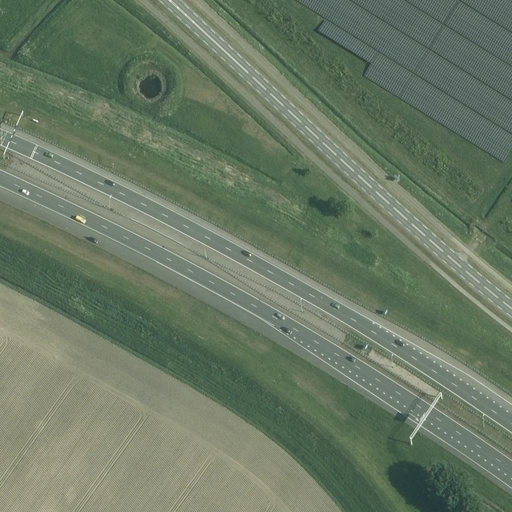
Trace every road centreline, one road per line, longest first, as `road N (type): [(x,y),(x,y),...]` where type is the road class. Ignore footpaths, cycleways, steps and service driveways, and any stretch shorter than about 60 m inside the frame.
road 1 (motorway): [(0,179),(272,316),(511,471)]
road 2 (motorway): [(511,418),(229,244),(0,134)]
road 3 (primary): [(511,309),(170,0)]
